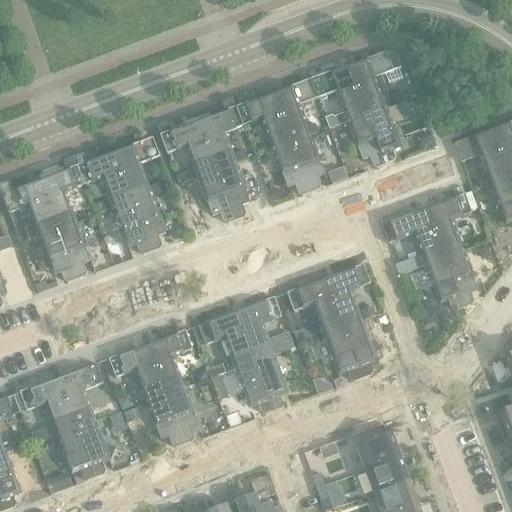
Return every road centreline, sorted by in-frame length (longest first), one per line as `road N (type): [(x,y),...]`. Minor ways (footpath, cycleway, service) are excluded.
road 1 (residential): [(0,348),(49,331),(127,282),(205,275),(368,216),(431,403)]
road 2 (tertiary): [(0,141),(349,12),(441,12),(511,48)]
road 3 (residential): [(90,511),(272,445)]
road 4 (residential): [(272,445),(402,398),(431,403)]
road 5 (residential): [(431,403),(511,306)]
